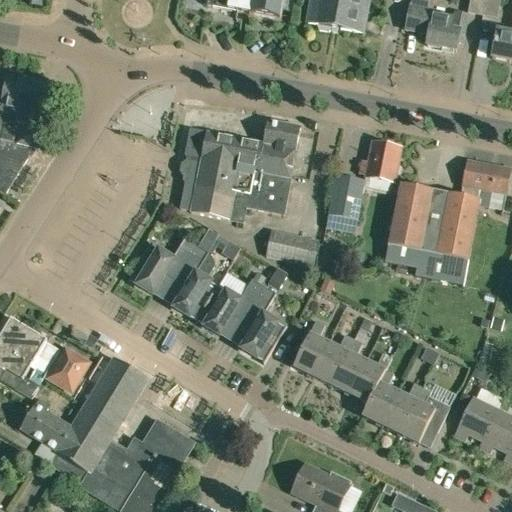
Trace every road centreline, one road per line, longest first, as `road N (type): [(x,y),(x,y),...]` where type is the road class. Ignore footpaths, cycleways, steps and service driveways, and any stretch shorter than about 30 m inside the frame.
road 1 (primary): [(511,131),(195,70),(120,74)]
road 2 (residential): [(259,427),(242,407),(0,267)]
road 3 (residential): [(473,511),(292,421),(259,427)]
road 4 (tertiary): [(0,265),(120,74)]
